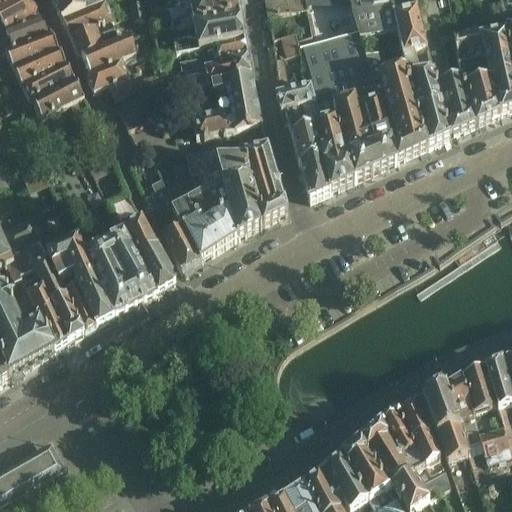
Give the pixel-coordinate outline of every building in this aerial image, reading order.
[(20,0),(0,10),(0,36),(5,34),(5,35),(38,23),(26,0),(20,0)] [(0,0),(0,10),(20,0),(0,0)] [(52,0),(50,1),(61,24),(106,5),(105,4),(103,5),(100,0),(52,0)] [(166,16),(165,14),(154,15),(152,20),(153,26),(172,23),(190,16),(193,29),(239,22),(235,0),(221,0),(206,3),(207,8),(179,13),(166,16)] [(176,0),(179,11),(165,14),(166,16),(179,13),(207,8),(206,3),(221,0),(176,0)] [(286,3),(285,0),(263,0),(267,21),(289,18),(306,15),(305,10),(304,0),(286,3)] [(352,11),(349,0),(303,0),(304,0),(305,10),(352,11)] [(367,0),(349,0),(352,11),(354,17),(351,17),(357,38),(359,43),(377,40),(367,0)] [(386,0),(367,0),(377,40),(396,37),(392,20),(386,0)] [(496,0),(497,1),(498,1),(501,14),(511,12),(511,9),(507,9),(505,0),(496,0)] [(106,5),(61,24),(70,44),(113,26),(106,5)] [(130,8),(132,19),(132,17),(143,15),(142,6),(130,8)] [(511,16),(511,12),(501,14),(505,37),(508,36),(511,59),(511,31),(508,19),(511,18),(511,16)] [(426,155),(449,144),(426,48),(424,49),(416,14),(392,20),(396,37),(405,73),(426,155)] [(416,14),(424,49),(426,48),(449,144),(451,144),(450,143),(454,141),(455,140),(456,141),(475,132),(462,82),(461,83),(446,87),(443,73),(447,72),(448,71),(448,70),(441,45),(431,47),(426,26),(419,27),(416,14)] [(132,17),(132,19),(133,25),(145,23),(143,15),(132,17)] [(239,22),(193,29),(196,44),(189,45),(189,43),(173,47),(175,59),(207,53),(244,47),(239,22)] [(38,23),(5,35),(10,45),(0,49),(0,51),(0,52),(0,51),(0,61),(5,59),(48,41),(38,23)] [(113,26),(70,44),(79,64),(131,43),(131,42),(118,47),(112,28),(114,27),(113,26)] [(478,35),(454,42),(452,42),(457,63),(456,63),(457,66),(484,59),(500,120),(511,116),(511,59),(508,36),(505,37),(480,42),(478,35)] [(357,38),(315,48),(325,86),(332,109),(354,188),(396,169),(365,60),(364,59),(359,43),(357,38)] [(48,41),(5,59),(12,76),(13,77),(59,58),(50,40),(48,41)] [(302,63),(299,52),(297,46),(296,40),(287,42),(278,44),(271,45),(275,68),(302,63)] [(131,43),(79,64),(79,65),(82,64),(91,83),(87,84),(88,84),(91,83),(122,70),(137,64),(131,43)] [(203,72),(247,63),(244,47),(207,53),(201,54),(203,63),(178,67),(180,76),(182,76),(182,77),(203,72)] [(354,188),(332,109),(325,86),(315,48),(313,49),(299,52),(302,63),(307,79),(310,92),(315,109),(308,110),(331,198),(354,188)] [(381,56),(365,60),(396,169),(426,155),(405,73),(386,77),(381,56)] [(59,58),(13,77),(21,92),(22,92),(65,71),(59,58)] [(484,59),(457,66),(461,83),(462,82),(475,132),(500,120),(484,59)] [(205,82),(187,85),(188,96),(215,90),(250,82),(247,63),(203,72),(205,82)] [(91,83),(88,84),(94,99),(103,95),(109,94),(115,106),(142,94),(140,84),(129,89),(122,70),(91,83)] [(65,71),(22,92),(30,107),(73,84),(65,71)] [(147,92),(157,90),(155,79),(145,83),(147,92)] [(250,82),(215,90),(220,118),(192,124),(196,146),(203,144),(204,146),(227,142),(227,139),(235,138),(261,132),(250,82)] [(73,84),(30,107),(22,111),(24,117),(34,112),(40,124),(84,104),(73,84)] [(308,110),(315,109),(310,92),(304,93),(289,97),(276,100),(281,117),(284,116),(308,110)] [(128,137),(143,130),(132,108),(118,115),(128,137)] [(308,110),(284,116),(298,171),(300,173),(303,183),(301,183),(304,194),(306,193),(310,208),(331,198),(308,110)] [(267,152),(244,158),(262,232),(287,220),(267,152)] [(190,182),(191,182),(219,177),(237,244),(262,232),(244,158),(243,158),(245,168),(226,168),(224,157),(215,159),(188,163),(188,165),(184,165),(185,170),(189,170),(190,182)] [(178,189),(167,196),(177,212),(173,215),(199,268),(236,245),(237,244),(219,177),(191,182),(196,192),(205,191),(207,195),(188,206),(178,189)] [(151,191),(155,198),(151,200),(161,220),(168,217),(169,219),(155,226),(181,279),(199,268),(173,215),(177,212),(167,196),(161,185),(151,191)] [(110,217),(131,208),(127,198),(105,207),(110,217)] [(115,226),(122,239),(136,263),(155,253),(136,217),(121,226),(120,223),(115,226)] [(0,237),(0,241),(11,266),(14,265),(23,281),(32,277),(68,348),(83,339),(60,288),(47,259),(32,225),(0,238),(0,237)] [(122,239),(83,259),(114,323),(155,302),(155,301),(156,300),(136,263),(122,239)] [(0,288),(1,292),(12,288),(5,273),(11,270),(11,266),(0,241),(0,288)] [(71,249),(47,259),(60,288),(72,282),(96,332),(102,328),(111,324),(113,323),(114,323),(83,259),(76,245),(70,248),(71,249)] [(155,253),(136,263),(156,300),(174,289),(155,253)] [(12,288),(1,292),(12,316),(17,317),(20,322),(20,325),(19,327),(17,329),(19,332),(21,332),(23,335),(31,330),(38,327),(53,358),(67,350),(67,349),(68,348),(32,277),(23,281),(14,265),(11,266),(11,270),(5,273),(12,288)] [(72,282),(60,288),(83,339),(96,332),(72,282)] [(0,365),(10,384),(12,382),(12,381),(19,377),(19,379),(22,377),(22,376),(28,372),(29,373),(32,372),(32,370),(38,367),(39,368),(42,366),(41,365),(48,361),(49,362),(52,361),(51,359),(53,358),(38,327),(31,330),(23,335),(21,332),(19,332),(17,329),(19,327),(20,325),(20,322),(17,317),(12,316),(1,292),(0,288),(0,365)] [(0,388),(9,383),(9,384),(10,384),(9,383),(0,365),(0,388)] [(511,401),(502,365),(484,372),(496,412),(496,411),(500,423),(499,423),(502,434),(506,445),(506,446),(511,444),(511,441),(509,433),(503,413),(511,411),(511,401)] [(460,383),(471,419),(496,412),(484,372),(460,383)] [(460,383),(446,393),(468,461),(482,456),(484,462),(509,455),(506,446),(506,445),(483,452),(479,440),(471,419),(460,383)] [(446,393),(421,404),(436,442),(447,469),(468,461),(446,393)] [(398,419),(425,471),(439,464),(424,429),(415,409),(416,409),(415,408),(398,419)] [(380,431),(387,443),(388,443),(389,446),(404,471),(405,470),(407,473),(406,474),(410,480),(415,477),(425,471),(398,419),(380,431)] [(380,431),(360,447),(389,494),(396,506),(399,511),(416,511),(449,493),(444,478),(428,486),(423,480),(419,483),(415,477),(410,480),(406,474),(407,473),(405,470),(404,471),(389,446),(388,443),(387,443),(380,431)] [(495,436),(479,440),(483,452),(506,445),(502,434),(495,436)] [(360,447),(342,463),(369,507),(371,511),(399,511),(396,506),(385,511),(379,511),(375,503),(389,494),(360,447)] [(0,511),(5,511),(68,476),(52,448),(0,477),(0,511)] [(324,476),(319,480),(333,505),(339,502),(345,511),(359,511),(369,507),(342,463),(324,476)] [(319,480),(304,492),(314,511),(337,511),(333,505),(319,480)] [(289,502),(283,505),(286,511),(314,511),(304,492),(289,502)]
